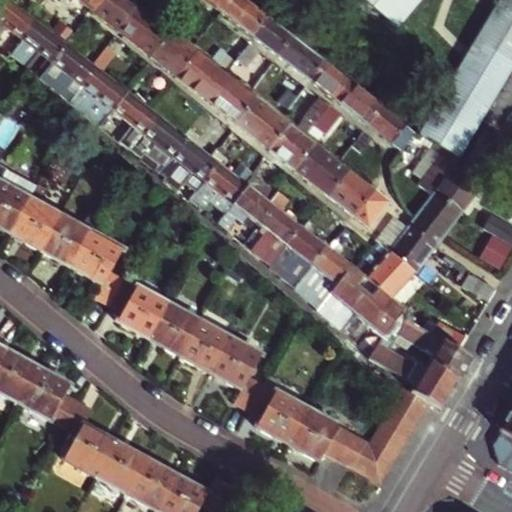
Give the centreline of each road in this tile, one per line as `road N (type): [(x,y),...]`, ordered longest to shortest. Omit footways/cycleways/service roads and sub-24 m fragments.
road 1 (residential): [(0,280),(162,415),(331,511)]
road 2 (residential): [(511,334),(431,464)]
